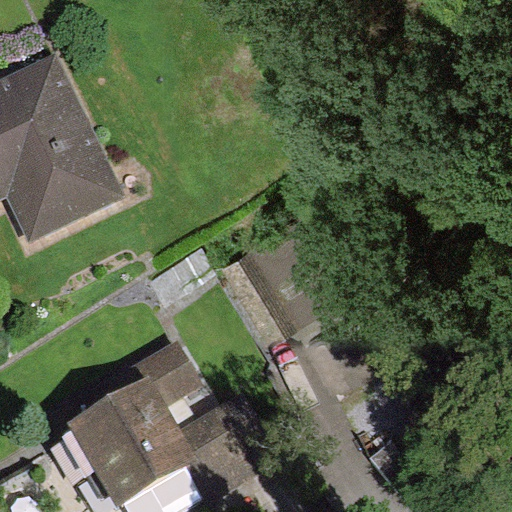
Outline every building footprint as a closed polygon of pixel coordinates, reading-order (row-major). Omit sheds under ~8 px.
[(18,80),(0,87),(0,199),(10,195),(31,243),(126,201),(63,60),(18,80)] [(306,218),(246,249),(287,328),(347,298),(306,218)] [(153,376),(171,405),(200,388),(173,344),(81,401),(89,414),(153,376)] [(89,414),(74,424),(123,505),(180,470),(202,457),(186,430),(171,405),(153,376),(89,414)] [(241,396),(186,430),(202,457),(180,470),(199,501),(277,454),(241,396)]
